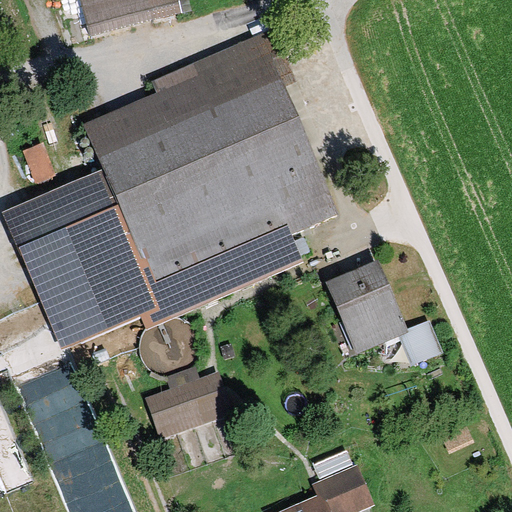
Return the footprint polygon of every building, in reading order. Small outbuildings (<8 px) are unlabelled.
[(76,0),(83,28),(175,7),(173,0),(76,0)] [(119,212),(20,255),(63,354),(141,320),(147,334),(305,266),(292,238),(339,218),(284,91),(296,85),(273,32),(151,85),(157,97),(84,129),(119,212)] [(371,264),(318,286),(346,354),(399,332),(371,264)] [(21,380),(68,511),(130,511),(76,360),(21,380)] [(173,387),(201,379),(198,369),(170,378),(173,387)] [(211,378),(144,402),(156,437),(223,413),(211,378)] [(2,467),(11,487),(34,478),(26,458),(2,467)] [(315,496),(279,511),(344,511),(347,511),(331,476),(310,486),(315,496)]
